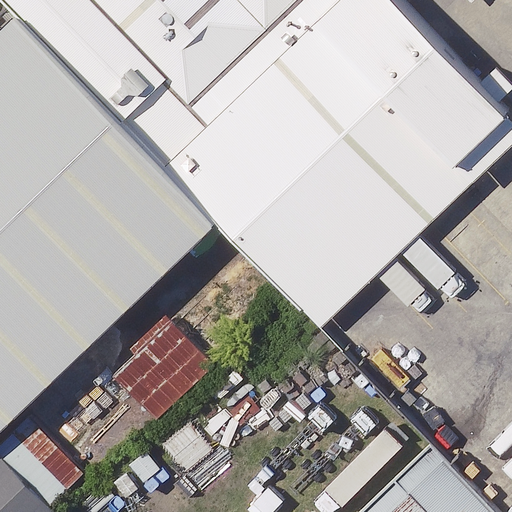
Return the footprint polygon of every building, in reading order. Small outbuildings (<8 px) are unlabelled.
[(245,121),(269,99),(176,0),(0,0),(0,61),(173,245),(300,380),(352,332),(224,196),(273,151),(245,121)] [(352,21),(331,0),(176,0),(269,99),(352,21)] [(0,415),(173,245),(0,61),(0,415)] [(299,402),(271,364),(160,445),(209,511),(237,511),(259,496),(251,485),(321,433),(299,402)] [(7,437),(0,443),(0,511),(48,511),(64,498),(7,437)] [(450,511),(406,464),(354,511),(450,511)]
